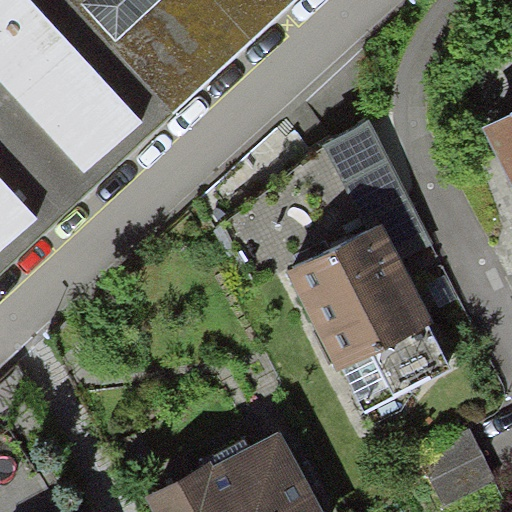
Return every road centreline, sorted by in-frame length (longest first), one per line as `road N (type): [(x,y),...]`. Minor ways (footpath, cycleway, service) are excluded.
road 1 (residential): [(366,0),(22,315)]
road 2 (residential): [(455,0),(416,66),(407,98),(412,130),(511,329)]
road 3 (residential): [(22,315),(123,511)]
